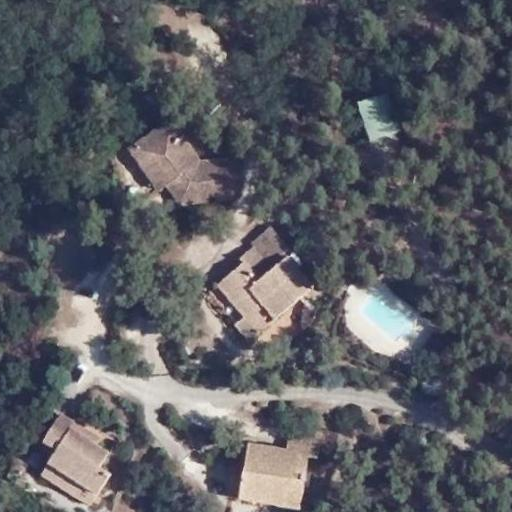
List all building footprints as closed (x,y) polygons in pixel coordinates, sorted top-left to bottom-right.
[(386,94),(358,102),(370,145),(399,137),(386,94)] [(179,178),(173,181),(186,200),(211,197),(211,192),(238,190),(235,158),(205,161),(175,120),(136,148),(147,161),(159,152),(179,178)] [(166,186),(173,181),(179,178),(159,152),(147,161),(166,186)] [(250,314),(263,331),(315,286),(287,252),(294,245),(277,223),(257,240),(260,243),(245,256),(249,262),(223,281),(250,314)] [(253,339),(263,331),(250,314),(240,323),(253,339)] [(452,335),(435,326),(420,347),(437,359),(452,335)] [(61,417),(56,425),(76,436),(75,439),(103,458),(110,446),(61,417)] [(76,436),(56,425),(42,448),(55,457),(46,469),(96,500),(110,477),(96,469),(103,458),(75,439),(76,436)] [(275,489),(273,501),(301,506),(308,453),(318,454),(321,430),(291,426),(287,450),(286,457),(277,456),(277,449),(247,444),(241,484),(275,489)] [(286,457),(287,450),(277,449),(277,456),(286,457)] [(96,500),(46,469),(40,479),(89,510),(96,500)] [(240,496),(273,501),(275,489),(241,484),(240,496)]
